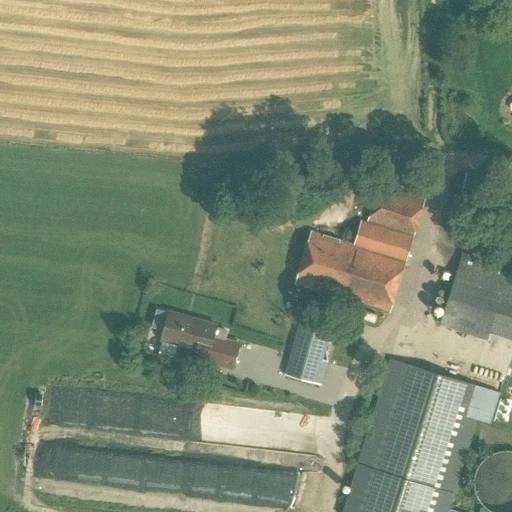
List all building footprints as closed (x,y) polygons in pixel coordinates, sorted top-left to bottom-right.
[(511,213),(511,184),(466,173),(461,192),(501,202),(499,210),(511,213)] [(406,263),(425,200),(380,186),(368,223),(362,222),(355,245),(313,232),(297,283),(390,312),(406,263)] [(497,251),(506,224),(467,212),(459,238),(497,251)] [(511,340),(511,269),(462,253),(439,326),(487,340),(489,334),(511,340)] [(210,354),(217,325),(170,313),(162,341),(210,354)] [(320,388),(328,360),(323,358),(331,326),(300,317),(284,378),(320,388)] [(491,424),(501,392),(387,358),(341,511),(449,511),(450,510),(477,420),(491,424)] [(288,429),(321,437),(326,419),(293,411),(288,429)]
